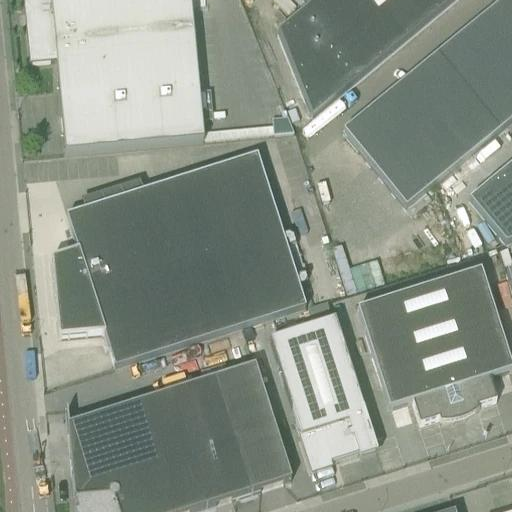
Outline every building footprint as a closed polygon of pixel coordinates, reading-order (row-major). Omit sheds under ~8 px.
[(24,0),(26,12),(27,12),(27,11),(32,11),(34,31),(29,31),(28,31),(31,69),(54,66),(63,159),(202,146),(201,137),(200,125),(212,124),(209,95),(197,96),(188,0),(24,0)] [(275,37),(310,124),(459,0),(297,0),(307,11),(275,37)] [(511,0),(507,0),(341,136),(404,214),(511,125),(511,0)] [(113,374),(303,313),(255,161),(65,222),(76,256),(50,264),(57,343),(102,339),(113,374)] [(511,182),(505,174),(486,189),(511,220),(511,182)] [(511,220),(486,189),(467,205),(504,249),(511,246),(511,220)] [(349,192),(318,200),(330,248),(342,245),(338,229),(357,225),(349,192)] [(477,416),(476,412),(495,406),(488,384),(510,376),(479,276),(356,315),(388,415),(410,408),(418,431),(437,425),(438,429),(440,429),(445,429),(449,429),(454,428),(460,426),(465,424),(470,422),(474,419),(477,416)] [(376,458),(372,446),(333,325),(268,346),(310,479),(328,473),(327,470),(357,460),(358,464),(376,458)] [(253,371),(215,383),(65,431),(72,504),(73,511),(206,511),(290,486),(253,371)]
